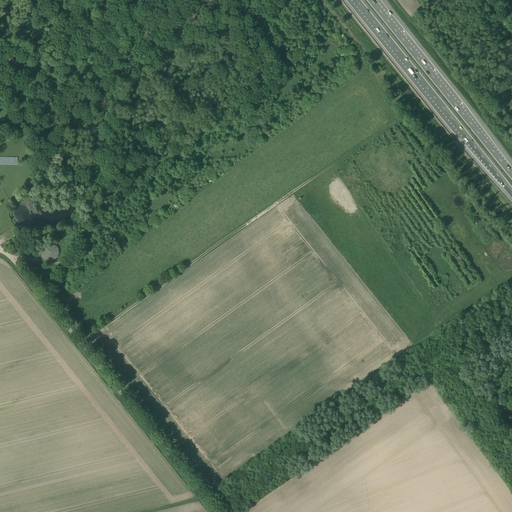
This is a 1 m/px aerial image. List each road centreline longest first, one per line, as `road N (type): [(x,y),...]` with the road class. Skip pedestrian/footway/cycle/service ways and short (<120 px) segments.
road 1 (unclassified): [(216,511),(0,250)]
road 2 (motorway): [(355,0),(511,193)]
road 3 (motorway): [(511,174),(372,1)]
